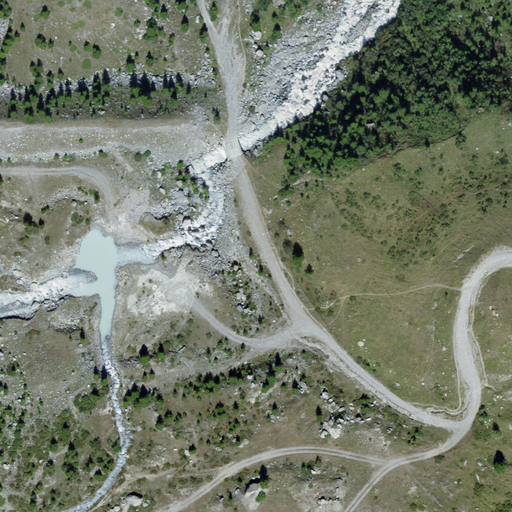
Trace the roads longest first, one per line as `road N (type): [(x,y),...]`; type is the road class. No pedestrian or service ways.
road 1 (track): [(235,156),(258,235),(308,326),(396,401),(433,421),(463,424),(472,414),(461,343),(464,300),(484,266),(511,257)]
road 2 (track): [(308,326),(274,341),(236,338),(126,246),(103,188),(81,169),(0,170)]
road 3 (track): [(235,156),(227,74),(200,0)]
